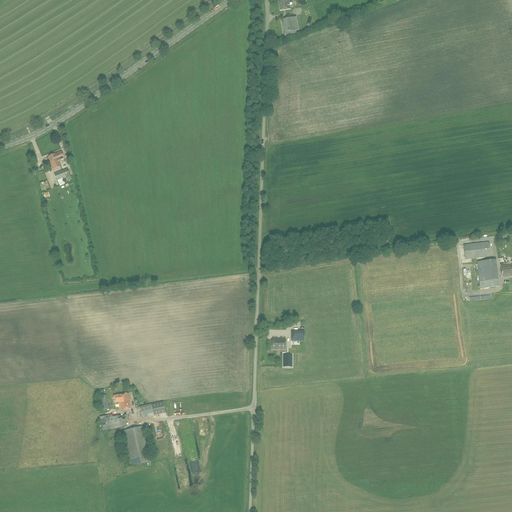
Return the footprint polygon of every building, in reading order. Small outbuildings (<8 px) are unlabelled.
[(278,0),(280,11),(290,9),(288,0),(278,0)] [(287,18),(281,20),(284,34),(289,32),(287,18)] [(64,159),(61,152),(55,154),(48,157),(50,162),(49,162),(53,170),(61,166),(59,161),(64,159)] [(63,171),(55,174),(57,181),(57,180),(63,178),(64,181),(66,180),(67,181),(72,179),(67,169),(63,171)] [(465,260),(490,257),(489,242),(464,245),(465,260)] [(480,289),(496,287),(493,260),(477,262),(480,289)] [(502,277),(511,276),(511,264),(501,266),(502,277)] [(304,341),(304,331),(291,331),(291,339),(290,339),(290,341),(304,341)] [(285,350),(286,339),(272,339),(271,350),(285,350)] [(292,367),(292,355),(284,355),(283,367),(292,367)] [(131,408),(129,401),(130,400),(129,393),(114,396),(115,403),(115,406),(119,405),(118,402),(120,402),(121,410),(131,408)] [(101,410),(109,409),(106,395),(99,397),(101,410)] [(142,418),(166,412),(163,401),(139,407),(142,418)] [(113,418),(112,415),(99,418),(102,427),(103,431),(127,426),(124,415),(113,418)] [(131,465),(151,461),(143,427),(124,431),(131,465)]
